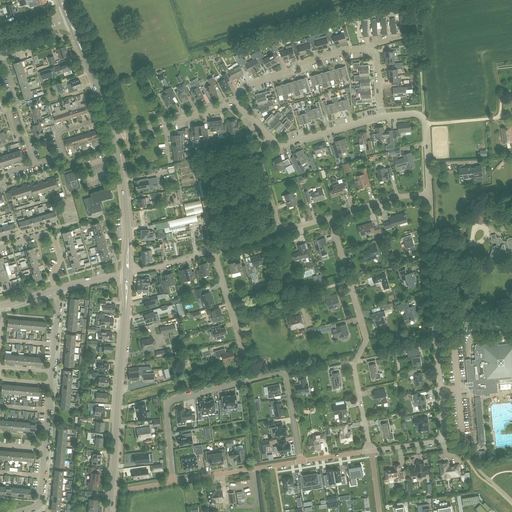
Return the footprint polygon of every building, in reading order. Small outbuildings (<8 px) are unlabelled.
[(342,34),(338,35),(341,43),(347,42),(347,41),(345,35),(348,34),(346,27),(343,28),(344,30),(344,33),(342,34)] [(326,35),(320,37),(324,49),(330,47),(328,41),(330,40),(328,32),(326,33),(326,35)] [(331,32),(328,32),(330,40),(333,39),(335,45),(341,43),(338,35),(333,37),(331,32)] [(314,36),(311,37),(313,44),(316,44),(318,50),(324,49),(320,37),(315,39),(314,36)] [(309,41),(303,43),(306,54),(312,52),(310,45),(313,44),(311,37),(308,38),(309,41)] [(292,45),(286,47),(287,50),(289,59),(295,57),(293,51),(296,50),(294,42),(293,41),(291,42),(292,45)] [(297,42),(294,42),(296,50),(299,49),(300,55),(306,54),(303,43),(298,44),(297,42)] [(56,53),(57,56),(59,55),(60,59),(68,56),(65,46),(57,49),(58,53),(56,53)] [(283,48),(280,49),(281,52),(283,61),(289,59),(287,50),(284,51),(283,48)] [(385,53),(384,53),(384,58),(385,58),(393,57),(397,57),(397,54),(397,51),(399,50),(399,48),(392,48),(392,51),(385,52),(385,53)] [(258,52),(256,53),(261,62),(263,61),(265,63),(267,68),(268,67),(269,68),(273,66),(268,57),(267,54),(263,57),(261,53),(258,52)] [(253,60),(250,62),(256,72),(261,70),(258,64),(261,62),(256,53),(251,55),(251,56),(253,60)] [(273,54),(268,57),(273,66),(277,64),(276,63),(278,62),(275,57),(273,54)] [(47,58),(49,64),(50,65),(56,63),(53,56),(47,58)] [(241,57),(238,59),(239,60),(240,63),(243,67),(245,71),(247,69),(251,75),(256,72),(250,62),(248,63),(245,59),(244,59),(243,59),(243,58),(241,57)] [(21,61),(13,63),(15,69),(23,67),(21,61)] [(68,62),(61,65),(38,73),(40,80),(71,70),(68,62)] [(359,63),(353,63),(354,70),(359,69),(359,72),(369,71),(368,65),(360,66),(359,63)] [(239,65),(234,68),(239,78),(241,77),(241,76),(243,75),(240,68),(239,65)] [(345,66),(339,68),(342,77),(345,76),(347,81),(350,81),(348,76),(345,66)] [(395,69),(388,70),(389,76),(397,75),(396,69),(403,69),(402,66),(395,66),(395,69)] [(23,67),(15,69),(17,75),(25,73),(23,67)] [(234,68),(228,71),(233,80),(236,79),(239,78),(234,68)] [(339,68),(333,70),(338,84),(340,83),(339,78),(342,77),(339,68)] [(333,70),(327,71),(330,81),(333,80),(335,85),(338,84),(333,70)] [(327,71),(322,73),(326,88),(329,87),(327,82),(330,81),(327,71)] [(25,73),(17,75),(19,81),(27,79),(25,73)] [(221,77),(217,79),(219,82),(218,82),(223,92),(230,88),(227,82),(230,80),(226,73),(222,75),(224,79),(222,80),(221,77)] [(322,73),(316,75),(318,84),(321,83),(323,88),(326,88),(322,73)] [(316,75),(310,77),(312,86),(314,91),(317,90),(315,85),(318,84),(316,75)] [(397,75),(389,76),(390,82),(397,82),(397,85),(404,84),(404,81),(401,81),(401,78),(397,79),(397,75)] [(210,85),(205,88),(210,97),(217,93),(213,86),(216,85),(212,77),(208,80),(210,85)] [(306,78),(300,80),(302,89),(306,88),(307,93),(310,92),(309,87),(306,78)] [(27,79),(19,81),(21,87),(29,85),(27,79)] [(71,84),(67,85),(70,93),(77,90),(76,88),(81,86),(79,80),(75,81),(75,80),(71,82),(71,84)] [(300,80),(294,81),(298,96),(301,95),(299,90),(302,89),(300,80)] [(194,89),(191,91),(196,100),(203,96),(199,90),(202,88),(198,81),(192,85),(194,89)] [(294,81),(288,83),(291,93),(294,92),(295,97),(298,96),(294,81)] [(55,85),(58,92),(64,90),(61,82),(55,85)] [(288,83),(282,85),(286,99),(289,98),(288,93),(291,93),(288,83)] [(405,87),(393,88),(394,97),(401,96),(401,97),(406,97),(406,90),(412,89),(412,83),(405,84),(405,87)] [(179,90),(176,92),(177,94),(182,103),(188,99),(185,94),(188,92),(184,84),(177,88),(179,90)] [(29,85),(21,87),(23,93),(30,91),(29,85)] [(282,85),(276,87),(279,96),(282,95),(283,100),(286,99),(282,85)] [(166,95),(162,97),(167,106),(174,102),(172,99),(171,97),(174,95),(173,94),(170,88),(164,91),(166,95)] [(30,91),(23,93),(24,100),(32,97),(30,91)] [(264,92),(255,95),(257,101),(266,98),(265,95),(270,94),(270,91),(264,92)] [(345,100),(342,101),(344,110),(351,108),(348,99),(346,94),(343,95),(345,100)] [(333,103),(330,104),(333,114),(339,112),(334,97),(332,98),(333,103)] [(337,97),(334,97),(339,112),(344,110),(342,101),(339,102),(337,97)] [(34,103),(27,105),(29,110),(30,110),(30,109),(39,106),(38,104),(41,103),(40,101),(41,101),(40,101),(39,98),(33,100),(34,103)] [(266,98),(257,101),(259,107),(273,103),(272,100),(267,101),(266,98)] [(79,99),(77,100),(82,114),(87,113),(85,108),(87,107),(86,103),(84,103),(81,104),(79,99)] [(325,100),(322,101),(324,106),(327,115),(333,114),(330,104),(327,105),(325,100)] [(317,108),(314,109),(317,118),(323,116),(320,107),(319,102),(316,103),(317,108)] [(66,109),(63,110),(66,119),(72,117),(67,103),(65,104),(66,109)] [(70,103),(67,103),(72,117),(77,116),(74,106),(71,107),(70,103)] [(273,103),(259,107),(260,113),(270,110),(269,107),(274,105),(273,103)] [(309,105),(306,106),(307,107),(311,120),(317,118),(314,109),(311,110),(309,105)] [(30,113),(30,115),(42,111),(41,109),(39,110),(38,107),(39,107),(39,106),(30,109),(31,112),(30,113)] [(59,106),(57,107),(61,121),(66,119),(63,110),(60,110),(59,106)] [(61,121),(57,107),(54,107),(56,112),(53,113),(56,123),(61,121)] [(306,113),(303,114),(305,124),(311,122),(311,120),(307,107),(304,108),(305,111),(306,113)] [(298,110),(295,111),(297,116),(299,125),(305,124),(303,114),(300,115),(298,110)] [(42,111),(30,115),(31,117),(32,118),(33,120),(42,117),(41,114),(43,114),(42,111)] [(272,114),(265,121),(269,125),(280,115),(278,113),(274,116),(272,114)] [(280,115),(269,125),(274,129),(280,123),(278,121),(282,117),(280,115)] [(33,123),(33,124),(33,125),(40,123),(45,121),(45,120),(43,120),(42,117),(33,120),(34,122),(33,123)] [(211,129),(208,130),(208,132),(209,136),(212,135),(212,131),(217,131),(216,120),(210,121),(210,122),(211,129)] [(235,121),(228,122),(229,133),(237,132),(236,130),(239,129),(238,124),(236,125),(235,121)] [(280,123),(274,129),(278,134),(284,128),(286,130),(291,126),(286,122),(283,125),(280,123)] [(32,129),(31,129),(32,131),(44,128),(43,126),(41,126),(40,123),(33,125),(32,126),(33,128),(32,129)] [(399,130),(396,131),(396,137),(401,136),(400,133),(411,132),(410,123),(398,124),(399,130)] [(204,125),(198,126),(199,135),(202,135),(203,137),(206,137),(206,139),(209,139),(208,136),(209,136),(208,132),(205,132),(204,125)] [(193,133),(190,134),(191,141),(197,140),(200,140),(199,135),(198,126),(192,127),(193,133)] [(511,126),(500,128),(503,143),(511,142),(511,147),(511,146),(511,126)] [(44,128),(32,131),(33,133),(35,134),(35,136),(36,139),(41,138),(40,135),(44,134),(43,131),(44,130),(44,128)] [(376,134),(373,134),(374,142),(375,142),(377,140),(384,139),(384,138),(387,138),(388,144),(389,144),(389,148),(393,148),(392,130),(387,131),(384,132),(384,128),(376,129),(376,134)] [(96,130),(91,132),(96,146),(98,146),(96,141),(99,140),(96,130)] [(178,135),(172,136),(172,142),(182,141),(184,141),(183,135),(186,134),(186,131),(178,132),(178,135)] [(91,132),(86,134),(89,143),(92,142),(93,147),(96,146),(91,132)] [(366,133),(358,134),(360,145),(363,144),(368,144),(367,141),(366,133)] [(86,134),(81,135),(85,149),(87,149),(86,144),(89,143),(86,134)] [(81,135),(76,137),(79,146),(82,146),(83,150),(85,149),(81,135)] [(76,137),(71,138),(75,153),(77,152),(76,147),(79,146),(76,137)] [(75,153),(71,138),(65,140),(68,150),(71,149),(73,153),(75,153)] [(337,150),(333,151),(336,159),(342,157),(341,153),(345,152),(344,146),(346,145),(345,139),(335,142),(337,150)] [(368,144),(363,144),(364,148),(366,148),(367,150),(372,149),(370,141),(367,141),(368,144)] [(321,146),(314,148),(316,154),(325,151),(327,151),(326,148),(325,143),(320,145),(321,146)] [(20,150),(15,152),(18,164),(24,162),(20,150)] [(292,154),(293,155),(296,162),(293,164),(297,171),(299,175),(304,172),(302,168),(301,165),(305,162),(305,161),(307,160),(304,156),(302,150),(301,150),(298,151),(292,154)] [(15,152),(9,154),(13,165),(18,164),(15,152)] [(183,153),(174,154),(175,160),(181,159),(182,161),(185,160),(185,155),(183,155),(183,153)] [(397,157),(394,158),(398,171),(401,170),(400,167),(402,167),(402,169),(407,168),(408,169),(412,168),(413,168),(413,167),(415,167),(411,153),(403,155),(404,158),(398,160),(397,157)] [(9,154),(4,155),(7,167),(13,165),(9,154)] [(273,166),(273,169),(274,169),(274,170),(278,170),(282,169),(285,168),(289,174),(295,171),(292,164),(291,164),(291,165),(288,159),(283,162),(280,157),(275,160),(275,161),(273,162),(274,164),(273,165),(273,166)] [(470,168),(459,169),(460,179),(471,178),(471,177),(476,176),(476,182),(483,181),(482,176),(482,174),(485,174),(484,166),(481,167),(481,166),(476,167),(470,168)] [(377,174),(376,174),(379,182),(384,180),(385,181),(389,180),(388,175),(392,174),(390,167),(387,168),(387,169),(385,169),(384,168),(376,170),(377,174)] [(68,191),(71,192),(79,190),(81,187),(75,171),(73,169),(64,172),(63,174),(68,191)] [(358,180),(355,181),(357,189),(367,186),(366,180),(368,180),(366,170),(362,171),(363,175),(357,177),(358,180)] [(52,178),(50,179),(53,188),(59,187),(56,179),(54,179),(52,179),(52,178)] [(147,179),(134,181),(135,186),(135,187),(135,189),(136,189),(136,190),(148,188),(149,191),(153,190),(153,186),(158,185),(156,178),(147,179)] [(334,190),(330,191),(332,197),(337,195),(337,192),(345,190),(344,186),(347,185),(345,178),(342,179),(343,182),(332,186),(334,190)] [(42,181),(40,182),(43,191),(48,190),(46,182),(43,182),(42,182),(42,181)] [(26,184),(24,185),(27,194),(32,193),(30,185),(27,185),(26,185),(26,184)] [(83,199),(88,214),(102,210),(100,205),(102,204),(101,200),(105,200),(105,199),(112,198),(111,192),(109,186),(102,190),(102,189),(96,191),(90,194),(90,197),(83,199)] [(15,187),(14,188),(16,197),(22,196),(19,188),(17,189),(16,188),(15,187)] [(308,191),(304,192),(307,202),(309,202),(311,201),(310,199),(309,197),(310,197),(313,196),(315,202),(325,199),(322,189),(312,192),(312,193),(308,194),(308,191)] [(292,192),(283,195),(286,202),(287,202),(288,207),(298,205),(295,196),(294,197),(292,192)] [(159,193),(151,194),(151,198),(155,197),(156,202),(160,201),(159,196),(159,193)] [(145,198),(137,199),(139,207),(146,206),(146,204),(149,203),(148,197),(145,198)] [(200,201),(184,204),(186,212),(187,216),(202,212),(200,201)] [(478,210),(476,217),(483,219),(485,212),(478,210)] [(52,212),(49,213),(51,221),(57,219),(56,215),(55,211),(52,212)] [(49,213),(43,215),(45,223),(51,221),(49,213)] [(390,221),(384,223),(386,229),(392,227),(392,226),(407,222),(405,213),(389,217),(390,221)] [(43,215),(37,217),(39,225),(45,223),(43,215)] [(196,215),(167,222),(168,227),(197,221),(196,215)] [(37,217),(30,218),(33,226),(39,225),(37,217)] [(24,218),(17,219),(20,230),(27,228),(24,220),(24,218)] [(28,219),(24,220),(27,228),(33,226),(30,218),(28,219)] [(167,221),(155,224),(156,229),(168,227),(167,222),(167,221)] [(92,227),(93,231),(101,228),(99,222),(91,224),(92,227)] [(12,224),(8,225),(11,233),(17,231),(14,223),(12,224)] [(372,223),(358,227),(361,235),(367,233),(368,234),(374,232),(375,235),(381,233),(379,226),(373,228),(372,223)] [(8,225),(2,227),(4,235),(11,233),(8,225)] [(159,233),(156,234),(157,239),(167,237),(167,239),(172,238),(171,232),(185,230),(185,225),(165,229),(166,232),(162,233),(159,233)] [(93,231),(95,237),(103,234),(101,228),(93,231)] [(62,233),(64,239),(72,237),(70,231),(62,233)] [(95,237),(96,243),(104,241),(103,234),(95,237)] [(492,250),(490,257),(506,253),(505,250),(509,249),(509,250),(511,249),(511,238),(510,238),(509,238),(508,238),(508,239),(507,239),(507,240),(507,242),(502,240),(502,239),(496,237),(495,234),(490,235),(492,241),(492,242),(497,243),(496,246),(495,246),(493,250),(492,250)] [(411,235),(403,238),(407,251),(411,249),(411,252),(416,251),(411,235)] [(64,239),(65,245),(73,243),(72,237),(68,238),(64,239)] [(317,239),(314,240),(317,251),(319,250),(321,256),(323,260),(328,258),(328,259),(327,254),(326,254),(323,243),(326,242),(325,238),(318,240),(317,239)] [(96,243),(98,249),(106,247),(104,241),(96,243)] [(65,245),(67,251),(75,249),(73,243),(65,245)] [(163,244),(154,246),(154,250),(160,249),(162,256),(165,255),(164,249),(163,244)] [(300,252),(293,254),(295,260),(311,256),(309,249),(306,250),(304,244),(298,245),(300,252)] [(370,249),(364,251),(367,261),(377,258),(376,254),(378,254),(375,244),(369,246),(370,249)] [(98,249),(100,255),(108,253),(106,247),(98,249)] [(25,250),(27,256),(34,254),(32,248),(25,250)] [(67,251),(69,257),(77,255),(75,249),(67,251)] [(108,253),(100,255),(102,261),(110,259),(108,253)] [(34,254),(27,256),(29,262),(36,260),(34,254)] [(69,257),(71,263),(79,261),(77,255),(69,257)] [(249,264),(247,265),(250,276),(251,276),(252,281),(258,279),(256,275),(254,267),(264,264),(262,255),(251,258),(252,262),(249,263),(249,264)] [(36,260),(29,262),(29,265),(30,269),(38,266),(36,260)] [(79,261),(71,263),(73,270),(80,267),(79,261)] [(236,262),(229,264),(232,272),(236,271),(236,272),(240,271),(242,276),(248,274),(245,265),(242,266),(241,263),(236,264),(236,262)] [(200,269),(197,270),(199,277),(209,274),(206,263),(199,265),(200,269)] [(30,269),(32,275),(40,273),(38,266),(30,269)] [(183,270),(180,271),(183,282),(186,281),(196,278),(194,271),(191,272),(190,268),(183,270)] [(405,269),(399,271),(402,281),(406,280),(409,287),(417,285),(413,272),(407,274),(405,269)] [(40,273),(32,275),(34,281),(41,279),(40,273)] [(166,281),(163,282),(166,292),(170,291),(169,288),(168,286),(175,284),(171,273),(164,275),(166,281)] [(385,273),(372,277),(374,283),(382,281),(384,289),(389,288),(385,273)] [(8,275),(0,277),(0,278),(2,284),(9,281),(8,275)] [(9,281),(2,284),(3,290),(11,287),(10,284),(18,281),(17,279),(12,280),(9,281)] [(202,288),(195,290),(198,298),(199,304),(204,302),(205,306),(214,303),(212,296),(211,296),(210,292),(204,294),(202,288)] [(148,301),(144,302),(146,309),(156,306),(158,305),(157,301),(158,301),(156,296),(150,298),(150,299),(150,300),(148,301)] [(332,296),(325,298),(329,309),(341,306),(338,298),(333,300),(332,296)] [(100,300),(99,305),(103,306),(103,311),(114,312),(114,304),(105,303),(105,300),(100,300)] [(400,304),(397,305),(398,311),(401,310),(404,309),(406,314),(403,315),(405,320),(408,319),(408,321),(418,317),(415,306),(408,308),(406,302),(400,304)] [(381,311),(371,314),(372,319),(373,318),(376,328),(380,327),(382,323),(385,322),(384,317),(386,316),(384,310),(391,308),(390,304),(379,307),(381,311)] [(219,308),(208,312),(209,315),(211,315),(212,318),(209,319),(210,323),(213,322),(223,319),(219,308)] [(199,311),(193,313),(193,314),(194,317),(194,319),(201,317),(199,311)] [(151,313),(144,315),(146,322),(156,319),(153,312),(151,312),(151,313)] [(99,314),(98,320),(100,320),(100,324),(113,325),(113,318),(104,317),(104,314),(99,314)] [(301,315),(288,318),(291,330),(296,329),(299,328),(304,327),(301,315)] [(174,324),(160,328),(161,334),(175,331),(174,324)] [(336,327),(332,329),(334,338),(339,337),(341,337),(342,340),(348,338),(347,335),(349,334),(347,328),(346,324),(336,327)] [(219,325),(210,328),(212,336),(215,335),(215,337),(216,340),(225,338),(224,334),(227,333),(225,327),(220,328),(219,325)] [(299,328),(296,329),(296,332),(297,336),(302,335),(306,334),(305,329),(299,331),(299,328)] [(99,331),(98,339),(111,340),(112,332),(99,331)] [(153,338),(141,340),(143,350),(155,348),(154,344),(156,344),(155,341),(153,341),(153,338)] [(470,358),(465,359),(467,383),(467,386),(467,387),(468,387),(468,388),(468,389),(469,389),(470,389),(474,389),(475,389),(476,395),(484,394),(484,396),(490,396),(490,394),(498,393),(497,383),(511,382),(511,376),(511,343),(497,344),(497,341),(481,342),(478,343),(477,343),(476,343),(476,344),(475,344),(475,345),(474,345),(474,346),(475,348),(474,348),(474,351),(475,359),(472,359),(471,359),(472,363),(470,364),(470,358)] [(411,347),(407,348),(408,356),(411,355),(413,364),(415,363),(415,365),(421,364),(419,353),(418,349),(412,350),(411,347)] [(220,350),(214,351),(216,358),(222,356),(224,362),(234,359),(234,358),(234,357),(234,355),(233,354),(232,351),(226,353),(224,348),(220,350)] [(95,363),(98,364),(98,370),(107,371),(108,363),(102,362),(102,359),(95,359),(95,363)] [(375,360),(367,361),(371,378),(375,377),(375,379),(381,378),(380,372),(378,373),(375,360)] [(266,361),(259,363),(261,370),(267,368),(266,361)] [(339,369),(331,370),(331,371),(332,373),(332,376),(334,375),(335,383),(332,384),(333,389),(336,388),(336,389),(340,388),(339,386),(342,385),(339,369)] [(416,369),(408,371),(409,375),(413,374),(416,385),(424,384),(421,372),(417,373),(416,369)] [(141,372),(129,372),(129,381),(138,380),(142,380),(154,379),(153,373),(142,374),(141,374),(141,372)] [(96,378),(98,378),(98,385),(107,386),(108,378),(101,377),(102,374),(96,374),(96,378)] [(300,384),(296,385),(298,393),(298,394),(302,394),(302,393),(308,392),(307,383),(306,384),(305,378),(299,379),(300,382),(300,384)] [(279,385),(268,387),(269,395),(268,395),(268,398),(274,397),(274,394),(281,393),(279,385)] [(90,395),(96,396),(96,400),(106,401),(106,393),(97,392),(97,390),(91,389),(90,395)] [(375,394),(374,394),(375,398),(377,397),(377,399),(376,400),(377,404),(387,402),(386,395),(386,392),(385,392),(384,389),(375,391),(375,394)] [(418,392),(411,394),(413,402),(417,401),(418,408),(419,409),(421,409),(422,409),(424,409),(424,408),(426,407),(425,400),(424,395),(419,396),(418,392)] [(230,396),(229,396),(230,408),(237,407),(237,411),(241,410),(241,403),(237,404),(236,395),(234,395),(230,395),(230,396)] [(223,404),(219,405),(220,412),(226,411),(226,408),(230,408),(229,396),(227,396),(224,396),(222,397),(222,400),(223,404)] [(481,396),(475,397),(480,443),(486,442),(481,396)] [(210,401),(207,402),(208,413),(215,413),(215,414),(218,414),(217,404),(214,405),(214,403),(214,400),(210,400),(210,401)] [(276,400),(270,401),(271,407),(274,406),(275,416),(283,414),(283,410),(284,410),(283,406),(282,406),(281,403),(276,403),(276,400)] [(200,408),(197,408),(198,420),(202,419),(201,414),(208,413),(207,402),(204,402),(204,401),(200,401),(200,405),(200,407),(200,408)] [(88,410),(95,410),(94,415),(103,415),(104,408),(96,407),(96,404),(88,403),(88,410)] [(136,408),(136,409),(136,408),(137,410),(136,411),(137,411),(138,419),(147,418),(145,404),(136,405),(136,408)] [(346,404),(333,406),(335,414),(335,418),(339,418),(340,419),(342,420),(345,419),(346,418),(347,418),(346,410),(347,409),(346,404)] [(184,408),(176,409),(177,422),(185,421),(185,420),(191,419),(192,421),(196,421),(195,413),(191,414),(191,411),(184,411),(184,408)] [(418,419),(414,419),(415,424),(418,424),(419,430),(419,431),(420,430),(420,431),(421,432),(423,432),(424,431),(424,430),(428,430),(428,429),(427,416),(417,417),(418,419)] [(388,418),(379,420),(383,438),(388,437),(388,439),(394,438),(393,431),(391,431),(388,418)] [(92,425),(95,425),(95,430),(103,431),(104,422),(96,421),(96,422),(93,421),(92,425)] [(276,428),(274,429),(275,436),(288,434),(287,428),(283,429),(282,423),(276,424),(276,428)] [(341,433),(340,434),(341,442),(344,441),(345,443),(349,442),(348,440),(352,440),(351,432),(347,432),(346,425),(340,427),(341,433)] [(150,427),(136,429),(138,440),(145,439),(145,438),(151,437),(150,427)] [(88,433),(87,438),(90,439),(90,438),(96,439),(95,446),(102,446),(102,438),(96,437),(96,433),(88,433)] [(179,441),(178,442),(178,445),(179,445),(179,446),(192,444),(191,436),(192,436),(191,433),(186,434),(186,437),(178,438),(179,441)] [(307,445),(307,446),(308,447),(309,447),(310,448),(311,448),(311,451),(317,450),(317,451),(319,451),(319,450),(320,450),(319,441),(326,440),(325,434),(313,436),(314,438),(309,439),(310,442),(309,443),(308,444),(307,445)] [(279,445),(278,445),(279,452),(281,452),(281,453),(287,452),(287,451),(290,450),(290,449),(291,449),(290,445),(289,445),(289,443),(286,444),(286,440),(278,442),(279,445)] [(269,441),(260,442),(261,452),(266,451),(266,447),(270,446),(269,441)] [(201,445),(194,446),(196,455),(203,453),(201,445)] [(219,452),(215,453),(216,465),(220,464),(220,463),(223,463),(222,456),(226,456),(225,449),(219,450),(219,452)] [(235,451),(229,452),(230,458),(236,457),(236,461),(245,460),(243,449),(235,450),(235,451)] [(86,454),(92,455),(91,464),(100,465),(101,454),(95,454),(95,450),(86,450),(86,454)] [(210,451),(204,452),(205,458),(209,458),(210,465),(212,465),(213,466),(216,465),(215,453),(210,453),(210,451)] [(148,454),(134,455),(135,463),(149,462),(148,454)] [(196,457),(181,459),(183,470),(198,467),(196,457)] [(448,461),(440,462),(442,474),(445,474),(445,476),(446,476),(446,477),(447,478),(448,478),(449,478),(449,477),(450,477),(450,476),(450,475),(450,473),(459,472),(458,464),(452,465),(449,466),(448,461)] [(416,466),(411,467),(412,475),(417,475),(417,476),(418,476),(419,478),(422,478),(421,475),(426,474),(426,473),(429,473),(428,464),(424,465),(424,462),(416,463),(416,466)] [(385,477),(384,479),(384,481),(386,482),(388,482),(389,480),(389,479),(395,478),(396,480),(395,480),(397,480),(398,481),(400,480),(400,479),(403,479),(402,479),(406,478),(405,472),(401,472),(400,464),(399,464),(398,464),(396,464),(396,465),(394,465),(395,469),(390,469),(389,469),(387,469),(386,470),(385,470),(386,477),(385,477)] [(355,469),(346,471),(347,475),(349,474),(352,486),(351,482),(355,481),(355,477),(363,476),(363,477),(363,476),(361,466),(355,467),(355,469)] [(87,473),(91,473),(90,482),(88,482),(87,487),(97,488),(97,483),(99,483),(99,474),(93,473),(94,467),(88,467),(87,473)] [(147,469),(133,471),(134,479),(138,479),(139,479),(139,478),(148,477),(147,469)] [(334,470),(336,483),(341,482),(342,484),(346,484),(345,476),(341,477),(340,470),(339,470),(339,469),(336,470),(336,471),(334,471),(334,470)] [(328,476),(324,476),(325,486),(330,485),(330,483),(335,482),(336,486),(336,483),(334,470),(331,471),(331,470),(328,470),(328,471),(327,471),(328,476)] [(313,474),(310,474),(312,489),(313,489),(312,486),(322,485),(321,478),(318,478),(317,473),(313,474)] [(304,480),(300,481),(302,488),(312,486),(312,489),(310,474),(307,475),(303,476),(304,480)] [(289,478),(283,479),(285,491),(291,490),(291,489),(294,488),(295,492),(299,491),(298,485),(294,486),(293,478),(289,479),(289,478)] [(213,491),(207,492),(209,504),(215,503),(215,502),(223,501),(221,490),(213,492),(213,491)] [(85,491),(84,496),(87,496),(87,499),(89,499),(88,506),(96,507),(97,499),(91,499),(92,492),(85,491)] [(479,495),(462,498),(463,503),(471,502),(480,511),(478,511),(488,511),(489,511),(485,508),(488,505),(485,502),(482,505),(480,502),(479,495)]
